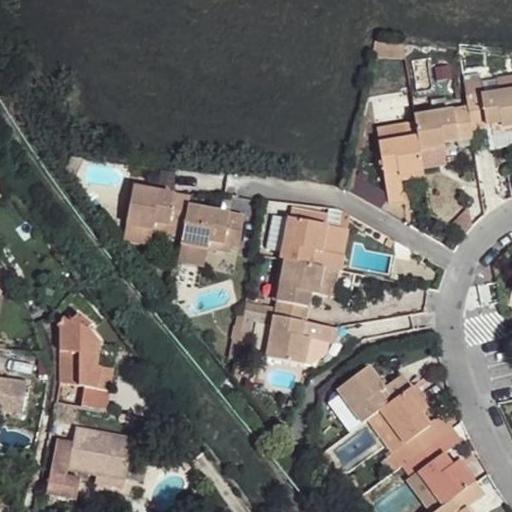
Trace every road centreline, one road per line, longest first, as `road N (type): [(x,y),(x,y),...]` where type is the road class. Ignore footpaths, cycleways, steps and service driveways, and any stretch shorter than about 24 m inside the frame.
road 1 (residential): [(511,215),(462,260),(452,292),(476,411),(511,466)]
road 2 (unknown): [(460,268),(336,202),(268,193)]
